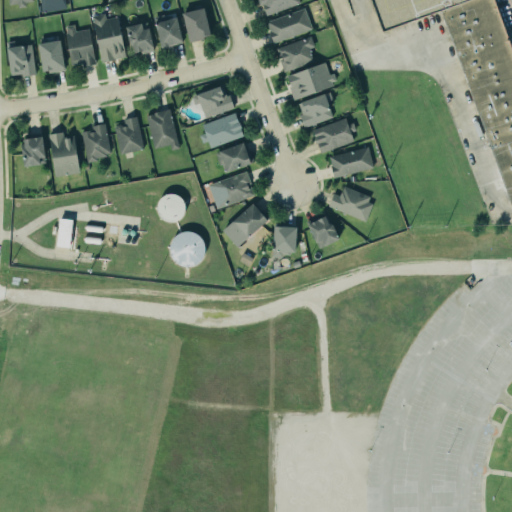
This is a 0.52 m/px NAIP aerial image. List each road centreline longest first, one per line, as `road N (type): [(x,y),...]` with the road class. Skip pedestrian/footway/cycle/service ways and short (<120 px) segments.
road 1 (residential): [(0,109),(78,101),(237,61)]
road 2 (residential): [(219,0),(291,187)]
